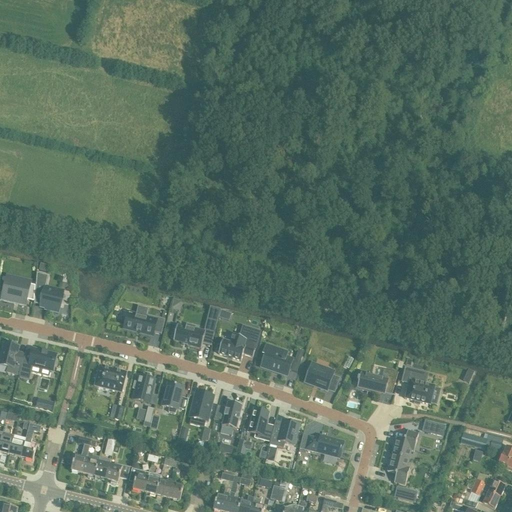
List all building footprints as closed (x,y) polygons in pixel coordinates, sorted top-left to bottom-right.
[(37,274),(34,305),(40,306),(40,308),(45,309),(45,310),(59,314),(62,303),(57,302),(60,291),(46,288),(46,286),(48,277),(37,274)] [(34,302),(35,286),(30,285),(30,282),(19,280),(18,285),(6,282),(2,300),(25,306),(26,300),(34,302)] [(127,316),(124,329),(153,336),(154,333),(161,335),(165,320),(157,318),(156,321),(146,319),(148,310),(138,307),(135,318),(127,316)] [(218,319),(220,311),(211,309),(209,316),(218,319)] [(220,311),(218,319),(229,322),(231,314),(220,311)] [(174,330),(172,340),(174,340),(173,342),(174,342),(182,344),(181,345),(183,345),(183,346),(187,347),(187,346),(200,350),(201,350),(203,345),(211,347),(217,324),(207,322),(205,333),(195,330),(196,327),(187,324),(186,328),(178,326),(177,326),(176,331),(174,330)] [(241,362),(243,355),(253,358),(255,351),(261,333),(250,329),(246,340),(233,336),(230,343),(223,341),(221,346),(219,345),(217,352),(219,353),(218,355),(241,362)] [(20,349),(6,345),(0,369),(8,370),(7,375),(20,379),(22,369),(25,356),(19,355),(20,349)] [(267,352),(261,368),(287,377),(289,371),(297,373),(304,352),(298,351),(295,362),(292,361),(285,359),(287,354),(276,350),(274,355),(267,352)] [(38,353),(31,382),(42,384),(45,371),(60,375),(64,360),(38,353)] [(340,379),(327,374),(328,371),(314,366),(313,369),(311,368),(305,384),(327,392),(328,389),(335,392),(340,379)] [(100,367),(94,387),(121,394),(127,374),(100,367)] [(409,384),(405,400),(430,406),(435,387),(426,385),(428,375),(406,369),(402,383),(409,384)] [(358,383),(357,388),(367,391),(366,396),(368,392),(380,395),(380,392),(391,395),(397,374),(398,374),(398,373),(383,370),(381,378),(360,373),(359,378),(359,380),(358,379),(357,383),(358,383)] [(135,390),(132,400),(149,405),(155,381),(138,377),(137,383),(135,382),(133,390),(135,390)] [(167,385),(162,407),(169,409),(169,413),(175,415),(177,411),(178,411),(178,409),(185,411),(188,400),(181,398),(184,389),(167,385)] [(196,393),(190,418),(207,423),(213,397),(196,393)] [(217,407),(214,419),(223,421),(221,427),(236,431),(239,421),(239,420),(239,417),(240,417),(240,416),(242,407),(227,403),(226,409),(217,407)] [(124,409),(117,407),(114,419),(121,421),(124,409)] [(153,416),(154,410),(148,408),(144,423),(151,425),(153,416)] [(270,443),(274,427),(266,425),(269,414),(254,410),(248,433),(256,435),(255,439),(270,443)] [(151,425),(150,429),(157,430),(160,418),(153,416),(151,425)] [(270,443),(269,446),(283,449),(285,444),(294,446),(299,426),(282,422),(282,424),(275,422),(274,427),(270,443)] [(432,435),(435,424),(425,422),(422,433),(432,435)] [(28,431),(25,444),(21,459),(33,462),(37,447),(30,446),(34,432),(40,434),(42,428),(30,425),(28,431)] [(211,430),(204,429),(201,441),(208,442),(211,430)] [(414,453),(418,435),(407,432),(405,441),(396,439),(392,456),(409,460),(411,452),(414,453)] [(0,446),(0,453),(10,456),(14,441),(15,437),(3,434),(2,439),(0,446)] [(474,437),(464,434),(463,434),(460,444),(485,451),(486,447),(500,450),(503,440),(487,436),(486,440),(474,437)] [(10,456),(21,459),(25,444),(26,440),(15,437),(14,441),(10,456)] [(344,443),(320,437),(320,441),(309,438),(305,451),(339,459),(344,443)] [(80,438),(78,445),(84,446),(90,447),(90,448),(92,441),(80,438)] [(243,456),(245,444),(240,442),(237,454),(243,456)] [(231,455),(233,448),(221,445),(219,452),(231,455)] [(84,446),(81,459),(75,457),(72,472),(84,475),(89,454),(88,454),(90,447),(84,446)] [(511,451),(506,448),(499,463),(507,467),(507,468),(511,470),(511,469),(511,451)] [(94,477),(95,478),(100,458),(93,457),(93,455),(89,454),(84,475),(88,476),(88,478),(94,479),(94,477)] [(407,469),(409,460),(392,456),(387,473),(396,475),(394,484),(405,487),(410,469),(407,469)] [(95,478),(107,480),(110,466),(111,461),(100,458),(95,478)] [(176,469),(177,463),(165,460),(164,466),(175,469),(176,469)] [(174,473),(175,473),(179,474),(180,470),(188,472),(189,466),(177,463),(176,469),(175,469),(174,473)] [(115,465),(114,467),(110,466),(107,480),(112,482),(111,484),(117,485),(117,483),(119,483),(120,479),(127,481),(130,469),(123,467),(115,465)] [(133,490),(145,493),(150,474),(132,470),(129,482),(135,484),(133,490)] [(145,493),(157,496),(160,482),(161,477),(150,474),(145,493)] [(223,475),(221,481),(233,484),(234,478),(223,475)] [(166,484),(160,482),(157,496),(168,499),(172,485),(173,481),(167,480),(166,484)] [(474,487),(500,499),(505,489),(494,483),(491,488),(486,485),(477,481),(475,483),(474,487)] [(279,489),(276,501),(281,502),(284,503),(289,485),(281,483),(279,489)] [(184,488),(172,485),(168,499),(180,502),(184,488)] [(271,500),(276,501),(279,489),(274,487),(271,500)] [(477,502),(494,511),(500,499),(474,487),(472,491),(470,493),(479,497),(477,502)] [(226,489),(223,498),(217,496),(214,510),(219,511),(225,511),(230,494),(231,490),(226,489)] [(415,503),(417,496),(396,490),(394,498),(415,503)] [(225,511),(237,511),(240,502),(234,500),(235,495),(230,494),(225,511)] [(247,504),(240,502),(237,511),(250,511),(254,499),(248,498),(247,504)] [(261,501),(254,499),(250,511),(263,511),(264,508),(260,507),(261,501)] [(336,503),(324,500),(322,506),(335,509),(336,503)] [(467,501),(465,507),(475,509),(477,504),(467,501)] [(17,511),(18,511),(10,509),(11,505),(0,502),(0,511),(17,511)] [(455,511),(459,511),(469,511),(471,509),(475,510),(475,509),(465,507),(457,505),(451,503),(449,509),(455,511)]
